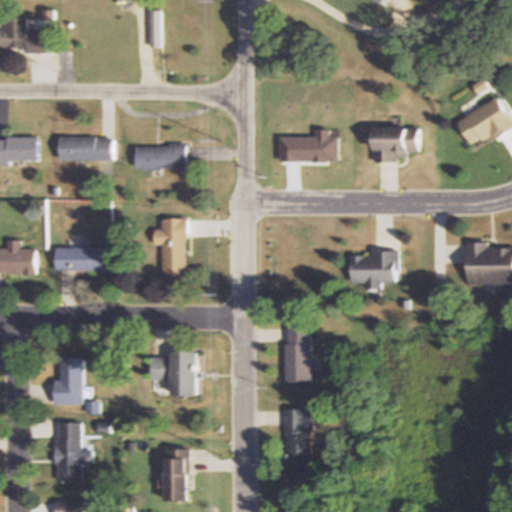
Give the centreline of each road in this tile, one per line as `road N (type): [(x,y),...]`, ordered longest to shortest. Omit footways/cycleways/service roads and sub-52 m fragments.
road 1 (tertiary): [(244,511),(248,0)]
road 2 (residential): [(244,203),(511,195)]
road 3 (residential): [(248,95),(0,91)]
road 4 (tertiary): [(244,319),(0,319)]
road 5 (residential): [(17,511),(16,319)]
